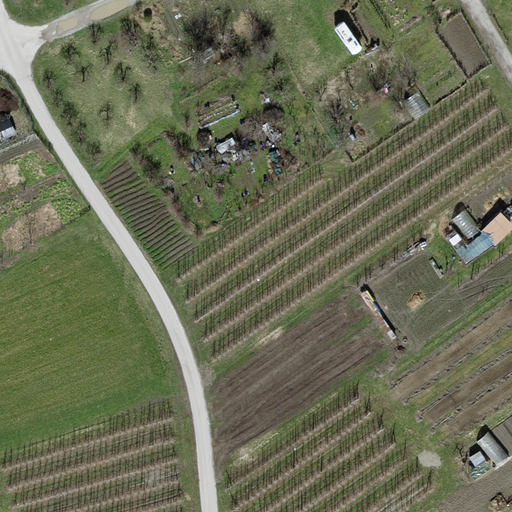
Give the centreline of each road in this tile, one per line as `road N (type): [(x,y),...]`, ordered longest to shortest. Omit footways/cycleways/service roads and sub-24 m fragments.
road 1 (residential): [(208,511),(196,391),(154,284),(8,49)]
road 2 (residential): [(118,0),(8,49)]
